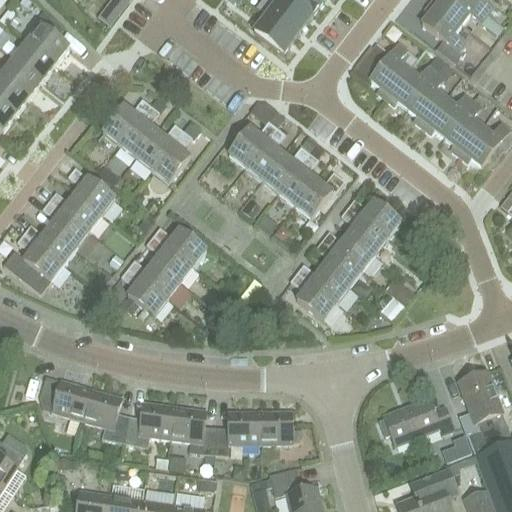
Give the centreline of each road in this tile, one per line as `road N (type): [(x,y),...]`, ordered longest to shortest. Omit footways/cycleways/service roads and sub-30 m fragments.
road 1 (residential): [(325,379),(206,378),(75,358),(5,329)]
road 2 (residential): [(460,223),(428,184),(312,92)]
road 3 (residential): [(501,322),(325,379)]
road 4 (residential): [(357,511),(325,379)]
